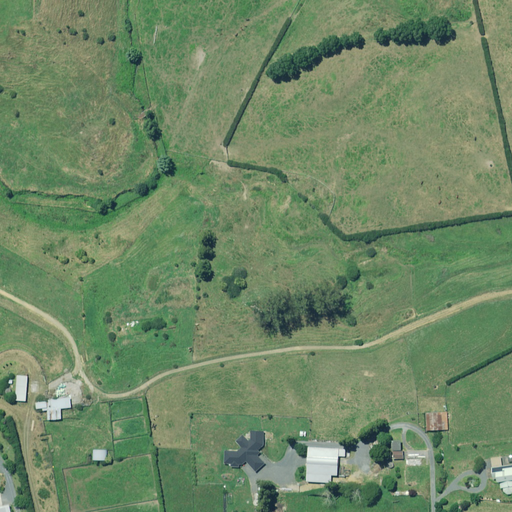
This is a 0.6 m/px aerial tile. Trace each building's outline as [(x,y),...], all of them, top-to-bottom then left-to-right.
[(32,377),(20,376),(18,400),(29,401),(32,377)] [(74,408),(74,398),(39,401),(40,409),(46,409),(46,411),(50,411),(51,421),(65,419),(64,409),(74,408)] [(450,431),(450,413),(428,414),(429,431),(450,431)] [(394,442),(394,451),(405,451),(405,442),(394,442)] [(340,459),(342,459),(342,456),(348,456),(348,449),(313,447),(313,457),(340,459)] [(109,461),(110,450),(97,450),(96,460),(109,461)] [(407,452),(394,452),(394,460),(407,461),(407,452)] [(313,457),(309,457),(307,481),(332,483),(332,475),(339,476),(340,459),(313,457)] [(511,465),(505,466),(504,457),(494,459),(495,474),(499,473),(500,484),(502,484),(502,489),(505,488),(505,490),(505,491),(506,492),(506,493),(507,494),(508,494),(510,495),(511,495),(511,465)] [(423,465),(423,460),(407,460),(408,487),(426,487),(426,479),(431,479),(430,465),(423,465)]
